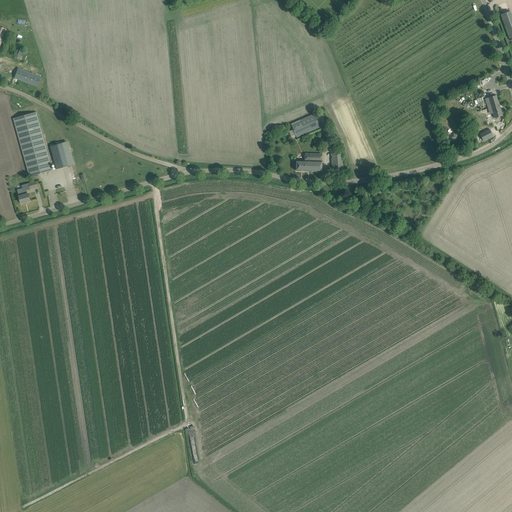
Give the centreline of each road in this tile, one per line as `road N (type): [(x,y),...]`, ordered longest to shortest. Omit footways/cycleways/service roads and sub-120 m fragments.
road 1 (track): [(156,180),(186,425),(15,511)]
road 2 (unclassified): [(184,171),(360,181),(469,154),(511,127)]
road 3 (unclassified): [(184,171),(0,87)]
road 4 (unclassified): [(0,226),(184,171)]
